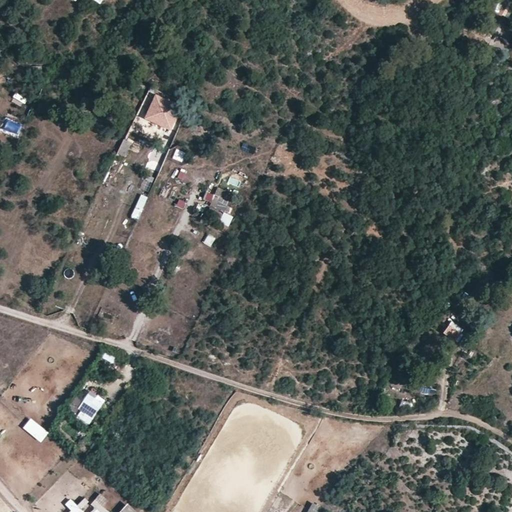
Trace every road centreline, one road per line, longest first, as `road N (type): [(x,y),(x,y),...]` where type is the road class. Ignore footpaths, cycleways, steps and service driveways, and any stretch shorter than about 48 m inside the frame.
road 1 (track): [(0,308),(312,407),(368,418),(455,413),(511,440)]
road 2 (unknown): [(66,329),(147,144)]
